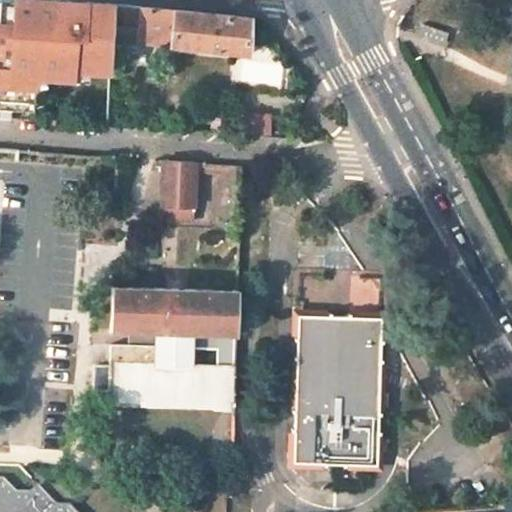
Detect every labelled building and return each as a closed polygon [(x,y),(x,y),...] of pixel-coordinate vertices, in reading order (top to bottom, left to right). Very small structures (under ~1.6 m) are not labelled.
[(60,0),(0,0),(0,5),(99,12),(104,7),(104,4),(60,0)] [(0,117),(12,118),(12,108),(34,109),(35,85),(29,84),(30,67),(52,68),(51,74),(73,76),(74,66),(89,66),(110,68),(112,39),(114,5),(104,4),(104,7),(99,12),(0,5),(0,117)] [(112,39),(134,42),(137,7),(114,5),(112,39)] [(134,42),(167,45),(171,10),(137,7),(134,42)] [(167,45),(245,53),(247,18),(171,10),(167,45)] [(74,66),(73,76),(89,77),(89,66),(74,66)] [(51,74),(52,68),(30,67),(29,84),(35,85),(44,85),(45,74),(51,74)] [(208,163),(161,160),(159,204),(162,204),(161,217),(192,219),(195,171),(224,173),(224,164),(208,163)] [(115,193),(85,191),(83,221),(114,223),(115,193)] [(128,344),(110,344),(109,367),(108,395),(108,407),(231,410),(234,411),(237,290),(112,287),(110,329),(129,329),(138,329),(137,345),(128,344)] [(297,308),(291,456),(375,459),(375,445),(379,445),(379,433),(375,433),(376,398),(381,398),(381,386),(377,385),(380,310),(297,308)] [(129,329),(128,344),(137,345),(138,329),(129,329)] [(108,395),(109,367),(94,367),(93,381),(93,394),(108,395)] [(59,511),(53,506),(40,505),(28,492),(0,490),(0,511),(59,511)]
